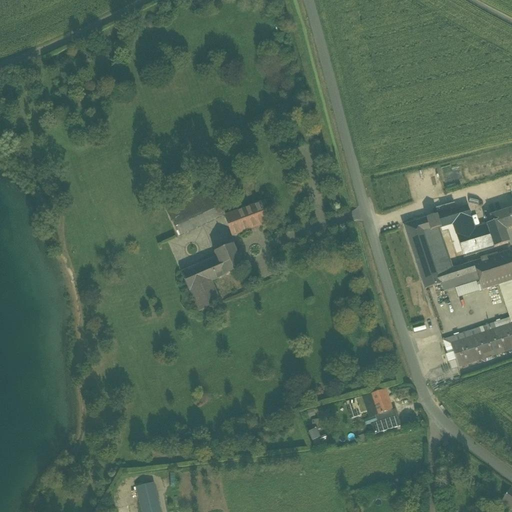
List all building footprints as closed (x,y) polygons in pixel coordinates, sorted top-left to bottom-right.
[(166,211),(178,236),(224,215),(213,190),(166,211)] [(224,216),(232,237),(268,224),(260,203),(224,216)] [(452,224),(458,241),(473,236),(476,235),(474,229),(467,207),(448,213),(452,224)] [(511,210),(491,218),(493,223),(500,221),(502,228),(511,224),(511,210)] [(448,213),(436,216),(439,228),(452,224),(448,213)] [(436,216),(427,219),(431,231),(439,228),(436,216)] [(425,233),(431,231),(427,219),(421,221),(425,233)] [(403,226),(421,280),(438,274),(425,233),(421,221),(403,226)] [(508,244),(502,228),(500,221),(493,223),(486,225),(494,248),(508,244)] [(479,253),(494,248),(486,225),(474,229),(476,235),(473,236),(479,253)] [(453,270),(439,228),(431,231),(425,233),(438,274),(448,271),(453,270)] [(479,253),(473,236),(458,241),(464,257),(479,253)] [(216,258),(224,277),(242,269),(232,246),(214,254),(216,258)] [(510,252),(473,264),(474,267),(511,254),(510,252)] [(481,291),(499,285),(511,281),(511,257),(511,254),(474,267),(478,281),(481,291)] [(181,273),(198,313),(220,304),(211,283),(224,277),(216,258),(181,273)] [(454,289),(478,281),(474,267),(473,264),(453,270),(448,271),(451,281),(454,289)] [(425,290),(441,285),(451,281),(448,271),(438,274),(421,280),(425,290)] [(454,289),(451,281),(441,285),(443,292),(454,289)] [(453,353),(456,360),(458,368),(511,350),(511,281),(499,285),(510,318),(443,340),(446,348),(448,355),(453,353)] [(478,281),(454,289),(457,298),(481,291),(478,281)] [(448,362),(450,362),(456,360),(453,353),(448,355),(446,355),(448,362)] [(453,370),(458,368),(456,360),(450,362),(453,370)] [(375,416),(391,411),(385,391),(369,396),(369,397),(357,400),(346,403),(351,420),(361,417),(360,415),(367,412),(369,418),(375,416)] [(378,423),(378,424),(394,419),(394,418),(391,411),(375,416),(378,423)] [(374,435),(400,427),(397,417),(394,418),(394,419),(378,424),(378,423),(371,425),(374,435)] [(308,433),(314,448),(320,446),(317,439),(318,439),(315,430),(308,433)] [(317,439),(320,446),(327,443),(324,436),(318,439),(317,439)] [(141,511),(160,511),(153,484),(135,488),(141,511)] [(501,500),(511,508),(511,490),(509,488),(501,500)]
